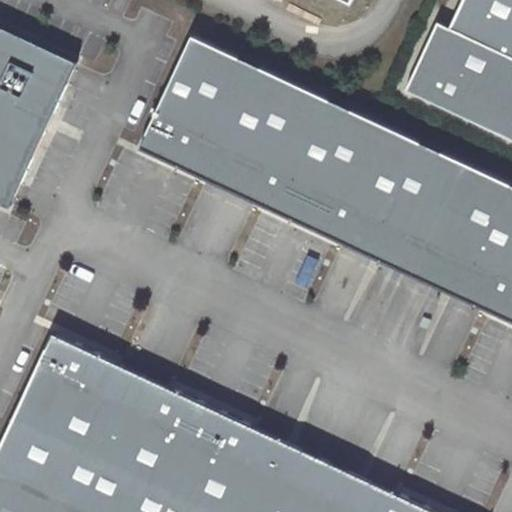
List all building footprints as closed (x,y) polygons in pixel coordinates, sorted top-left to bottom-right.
[(511,0),(462,0),(451,26),(511,54),(511,0)] [(511,54),(451,26),(432,19),(398,87),(511,138),(511,54)] [(0,192),(65,58),(0,28),(0,192)] [(511,184),(181,31),(130,142),(511,318),(511,184)] [(0,511),(429,511),(44,333),(0,426),(0,511)]
